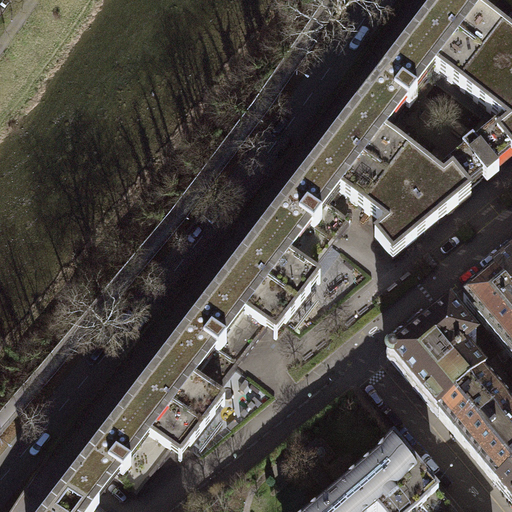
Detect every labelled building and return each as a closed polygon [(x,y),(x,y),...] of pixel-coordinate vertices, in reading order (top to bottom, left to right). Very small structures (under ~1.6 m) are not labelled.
[(511,0),(442,0),(42,511),(89,511),(113,483),(134,498),(155,474),(166,455),(175,462),(198,435),(222,406),(210,397),(261,335),(272,342),(294,311),(314,284),(304,278),(346,226),(323,210),(337,196),(377,227),(379,224),(384,229),(370,240),(388,264),(428,231),(486,180),(511,158),(511,0)] [(511,260),(462,301),(488,328),(503,347),(511,358),(511,260)] [(448,310),(389,359),(498,488),(511,474),(511,413),(463,355),(476,344),(448,310)] [(416,511),(418,511),(446,511),(389,445),(310,511),(416,511)] [(511,474),(498,488),(511,503),(511,474)]
